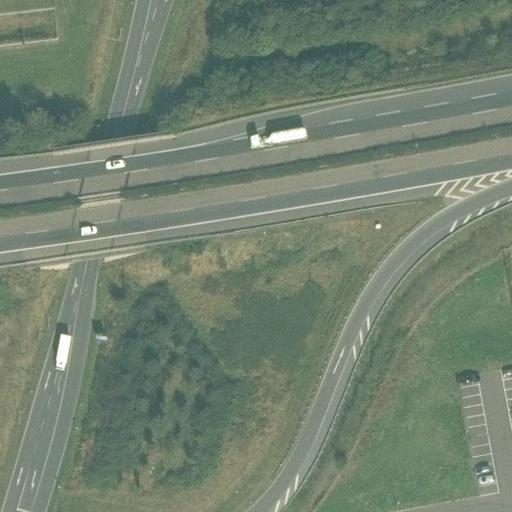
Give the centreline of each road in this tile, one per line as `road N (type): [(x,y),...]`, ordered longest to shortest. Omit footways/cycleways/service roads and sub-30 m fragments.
road 1 (secondary): [(157,0),(21,511)]
road 2 (motorway): [(0,244),(511,160)]
road 3 (motorway): [(511,113),(0,196)]
road 4 (motorway): [(258,511),(303,452),(380,284),(433,233),(511,192)]
